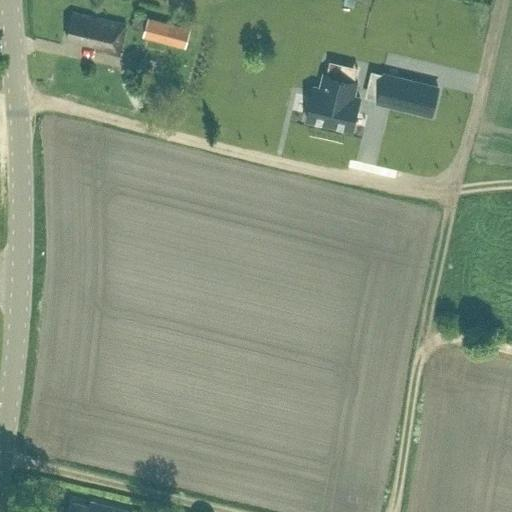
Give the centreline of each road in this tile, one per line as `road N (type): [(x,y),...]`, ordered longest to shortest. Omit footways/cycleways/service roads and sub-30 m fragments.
road 1 (track): [(511,183),(390,185),(12,93)]
road 2 (tertiary): [(0,434),(16,307),(18,190),(5,0)]
road 3 (track): [(421,340),(495,0)]
road 4 (track): [(235,511),(0,457)]
road 5 (track): [(421,340),(391,511)]
